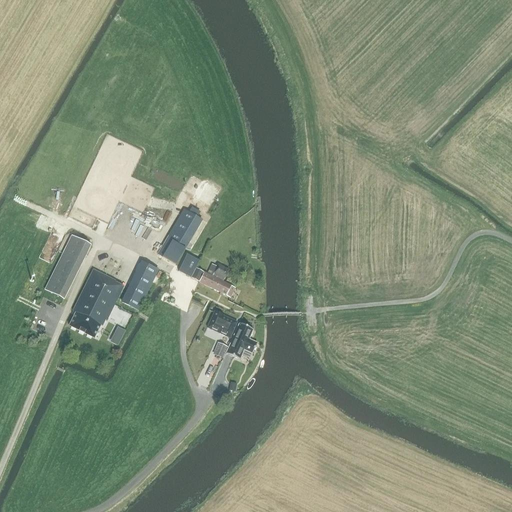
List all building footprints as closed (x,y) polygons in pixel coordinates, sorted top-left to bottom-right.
[(199,221),(196,219),(188,214),(184,211),(157,256),(172,265),(199,221)] [(45,291),(63,300),(90,246),(72,237),(45,291)] [(113,254),(103,275),(111,280),(122,258),(113,254)] [(190,278),(195,269),(199,261),(187,255),(178,272),(190,278)] [(120,303),(137,311),(157,270),(141,262),(120,303)] [(212,265),(207,275),(222,282),(228,271),(217,265),(217,267),(212,265)] [(222,282),(207,275),(195,269),(190,278),(199,282),(198,283),(229,298),(234,288),(222,282)] [(93,270),(72,311),(71,310),(66,320),(71,322),(68,327),(77,331),(85,335),(93,339),(100,326),(102,326),(105,321),(106,321),(123,287),(114,283),(115,281),(111,280),(103,275),(93,270)] [(221,315),(214,312),(207,328),(229,338),(235,325),(236,323),(221,316),(221,315)] [(252,331),(238,324),(225,354),(239,361),(244,350),(251,354),(256,343),(248,340),(252,331)] [(217,343),(213,354),(216,355),(222,358),(227,347),(221,345),(217,343)]
